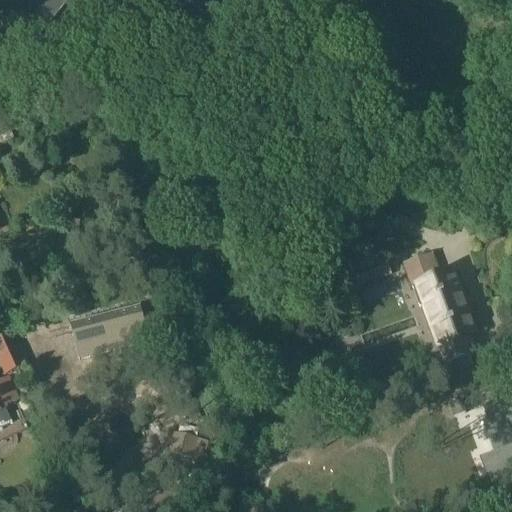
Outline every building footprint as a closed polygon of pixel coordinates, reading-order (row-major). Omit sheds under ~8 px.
[(0,0),(0,24),(36,54),(75,6),(67,0),(172,0),(199,22),(216,0),(0,0)] [(432,256),(405,266),(407,265),(404,266),(411,284),(414,291),(420,309),(426,307),(447,364),(466,357),(460,341),(474,336),(452,275),(441,279),(440,279),(432,256)] [(70,326),(79,360),(145,342),(136,309),(70,326)] [(0,365),(5,377),(26,368),(27,367),(13,337),(0,342),(0,365)] [(0,383),(0,432),(2,432),(1,430),(12,425),(6,411),(7,410),(6,408),(17,403),(7,381),(0,383)] [(511,408),(509,400),(484,409),(499,450),(494,452),(495,455),(487,457),(493,475),(489,477),(496,495),(511,489),(511,408)] [(452,418),(466,412),(461,401),(448,407),(452,418)] [(173,434),(168,455),(193,461),(198,440),(173,434)]
